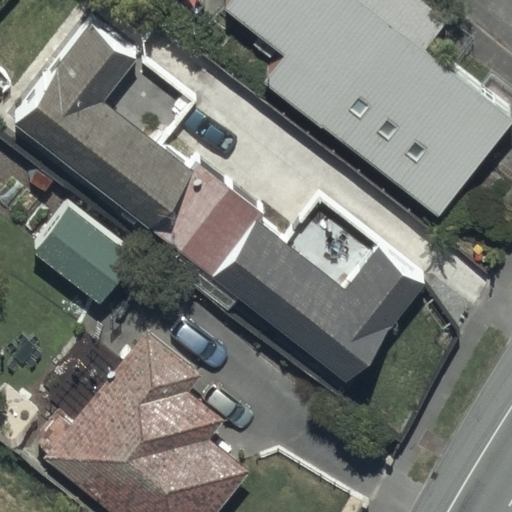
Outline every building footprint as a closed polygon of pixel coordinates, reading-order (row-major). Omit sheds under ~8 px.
[(279,37),(286,42),(265,68),(442,202),(511,110),(511,103),(426,39),(450,7),(441,0),(235,0),(264,22),(254,37),(270,49),(279,37)] [(90,9),(13,111),(152,217),(195,161),(106,93),(140,47),(90,9)] [(64,196),(33,240),(104,291),(136,247),(64,196)] [(258,208),(213,264),(349,371),(427,270),(381,234),(347,278),(258,208)] [(64,403),(39,434),(135,511),(211,511),(254,460),(213,427),(228,408),(193,379),(206,362),(149,316),(114,359),(79,331),(38,383),(64,403)] [(0,452),(0,492),(20,469),(0,452)]
